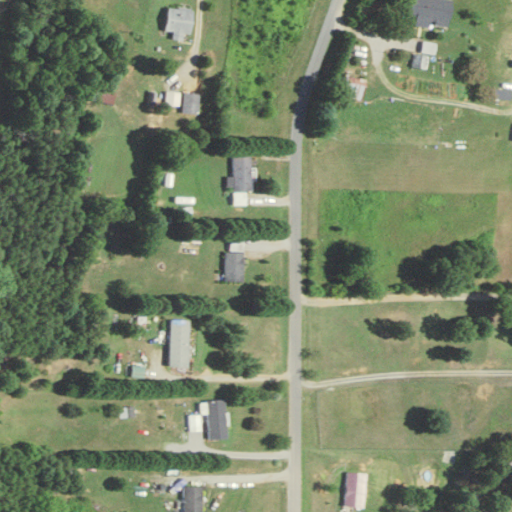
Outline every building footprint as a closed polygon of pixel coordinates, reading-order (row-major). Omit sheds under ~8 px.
[(446,25),(449,0),(408,0),(406,19),(446,25)] [(170,32),(170,40),(189,40),(189,7),(165,7),(165,32),(170,32)] [(358,101),(364,80),(344,75),(338,95),(358,101)] [(249,191),(249,156),(231,156),(231,204),(243,204),(243,191),(249,191)] [(228,251),(222,251),(222,282),(241,282),(241,236),(228,236),(228,251)] [(167,320),(167,367),(187,367),(187,320),(167,320)] [(224,400),(205,401),(206,442),(225,441),(224,400)] [(342,508),(361,508),(362,474),(343,473),(342,508)] [(179,511),(199,511),(200,486),(180,486),(179,511)]
